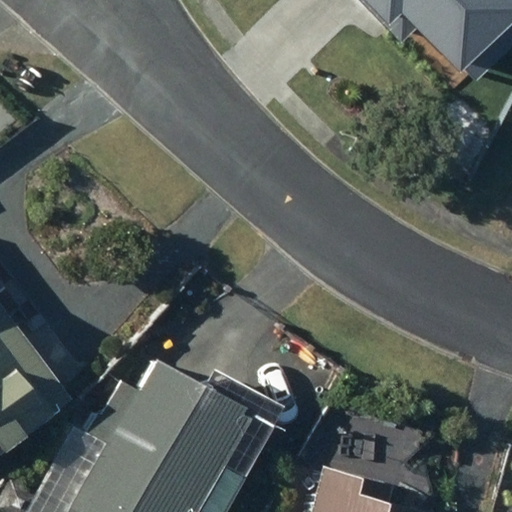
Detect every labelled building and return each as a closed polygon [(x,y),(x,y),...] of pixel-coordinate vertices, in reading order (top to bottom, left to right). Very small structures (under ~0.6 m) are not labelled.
[(343,0),(363,20),(374,10),(432,71),(440,63),(458,82),(511,30),(511,19),(493,0),(343,0)] [(0,445),(66,393),(0,309),(0,289),(2,288),(0,285),(0,445)] [(180,511),(184,505),(194,511),(248,405),(150,356),(135,387),(115,376),(97,412),(93,410),(83,429),(101,439),(64,511),(180,511)] [(435,511),(436,511),(384,499),(388,483),(319,465),(306,511),(435,511)] [(4,478),(0,485),(0,511),(27,511),(36,494),(4,478)]
